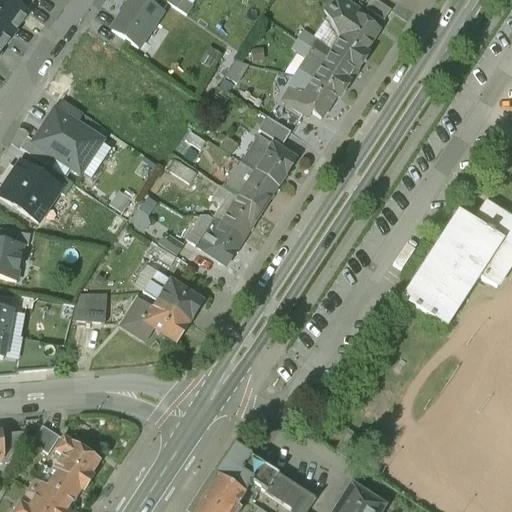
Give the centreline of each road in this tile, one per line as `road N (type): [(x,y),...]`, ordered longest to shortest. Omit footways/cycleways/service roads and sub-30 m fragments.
road 1 (primary): [(226,373),(248,356),(479,0)]
road 2 (primary): [(456,0),(233,348),(226,373)]
road 3 (residential): [(195,421),(113,389),(0,397)]
road 4 (residential): [(0,115),(81,0)]
